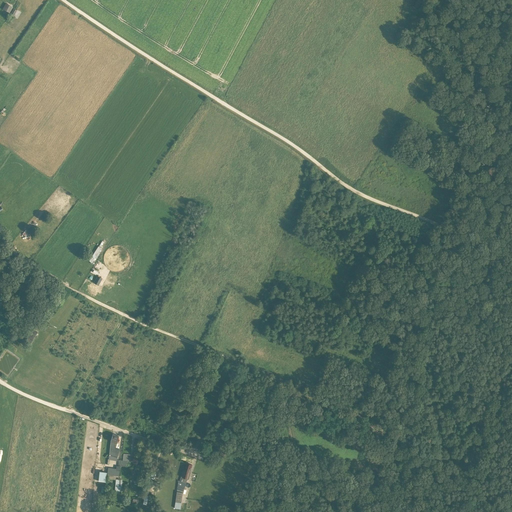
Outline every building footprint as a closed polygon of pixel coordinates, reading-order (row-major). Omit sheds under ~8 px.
[(9,13),(13,6),(6,3),(3,9),(9,13)] [(90,261),(95,263),(103,248),(98,245),(90,261)] [(93,283),(98,285),(102,278),(97,276),(93,283)] [(25,341),(31,344),(38,332),(32,329),(33,329),(31,328),(27,333),(29,334),(25,341)] [(116,461),(120,449),(115,448),(117,444),(116,443),(118,436),(113,434),(110,442),(110,449),(109,459),(116,461)] [(130,462),(131,455),(123,454),(122,461),(120,460),(120,466),(126,467),(127,461),(130,462)] [(181,503),(183,493),(187,478),(186,478),(188,472),(190,473),(192,465),(187,463),(181,482),(179,481),(175,502),(181,503)] [(119,476),(120,467),(116,466),(116,469),(108,468),(107,475),(108,475),(107,479),(115,480),(116,476),(119,476)] [(142,481),(142,472),(139,472),(139,477),(134,477),(134,480),(142,481)] [(99,473),(98,482),(106,482),(107,473),(99,473)]
